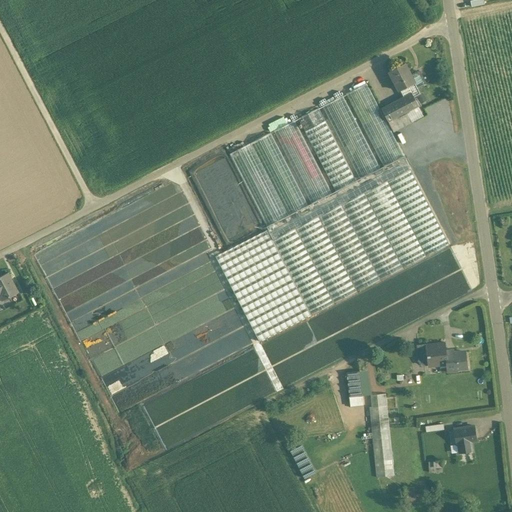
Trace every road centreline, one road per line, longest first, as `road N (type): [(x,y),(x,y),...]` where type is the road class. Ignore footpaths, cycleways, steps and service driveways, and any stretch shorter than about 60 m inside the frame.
road 1 (track): [(0,256),(452,21)]
road 2 (residential): [(449,0),(511,409)]
road 3 (track): [(98,205),(0,15)]
